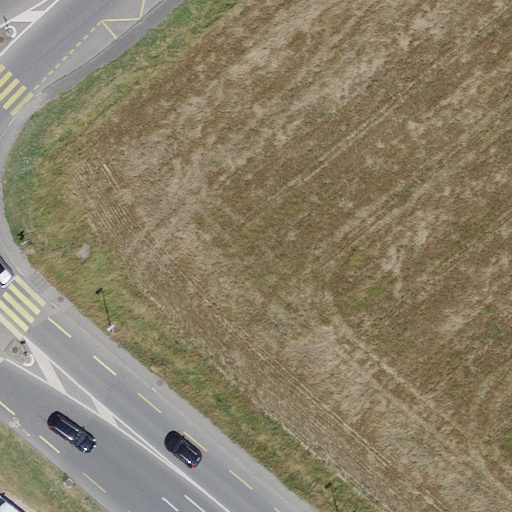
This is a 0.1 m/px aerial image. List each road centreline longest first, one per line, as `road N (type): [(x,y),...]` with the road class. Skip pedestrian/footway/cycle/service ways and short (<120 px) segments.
road 1 (secondary): [(99,419),(0,278)]
road 2 (secondary): [(205,511),(99,419)]
